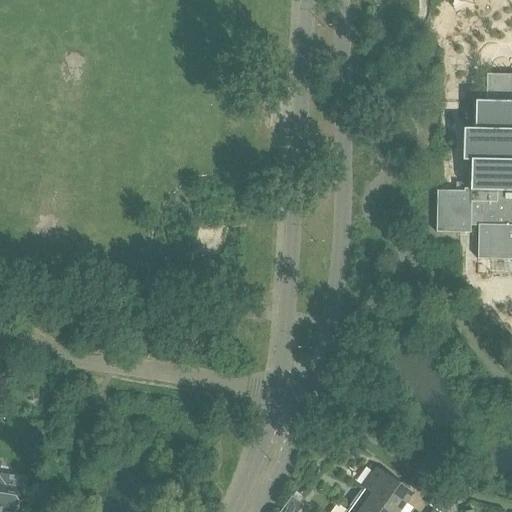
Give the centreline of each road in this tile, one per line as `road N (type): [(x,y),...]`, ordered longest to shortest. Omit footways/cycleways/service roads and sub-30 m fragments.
road 1 (unclassified): [(310,397),(338,261),(341,0)]
road 2 (unclassified): [(309,0),(276,391)]
road 3 (residential): [(276,391),(81,362),(0,336)]
road 4 (unclassified): [(276,391),(235,511)]
road 5 (unclassified): [(258,511),(310,397)]
